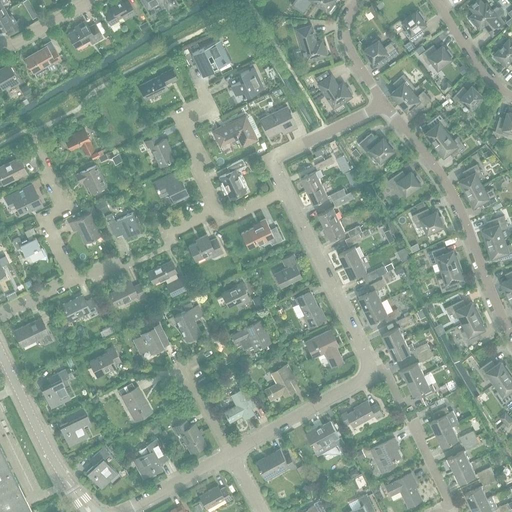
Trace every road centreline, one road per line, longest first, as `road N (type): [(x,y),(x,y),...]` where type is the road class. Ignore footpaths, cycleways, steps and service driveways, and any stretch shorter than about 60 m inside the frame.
road 1 (residential): [(511,339),(436,168),(383,104)]
road 2 (residential): [(375,371),(286,191)]
road 3 (tertiary): [(91,511),(49,455),(0,353)]
road 4 (residential): [(232,454),(375,371)]
road 5 (residential): [(286,191),(270,159),(383,104)]
road 6 (residential): [(214,206),(196,169),(205,163),(180,114),(206,103),(199,86)]
road 7 (residential): [(74,280),(44,220),(64,211),(43,163)]
road 8 (residential): [(433,0),(487,78),(511,96)]
road 9 (residential): [(122,511),(232,454)]
